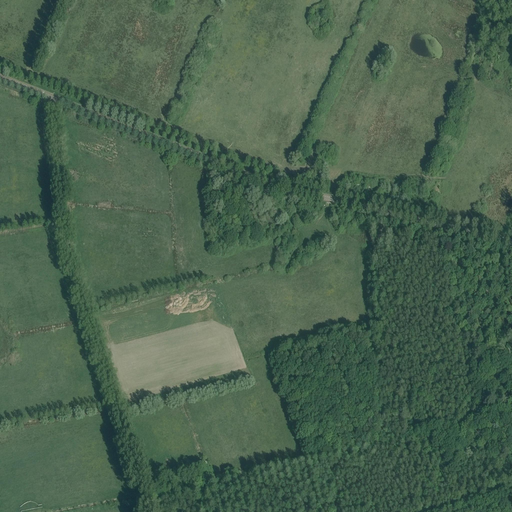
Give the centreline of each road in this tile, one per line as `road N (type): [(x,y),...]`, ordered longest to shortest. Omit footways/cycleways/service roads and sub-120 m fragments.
road 1 (track): [(51,97),(66,255),(146,511)]
road 2 (tertiary): [(363,206),(268,182),(0,76)]
road 3 (tertiary): [(363,206),(511,241)]
